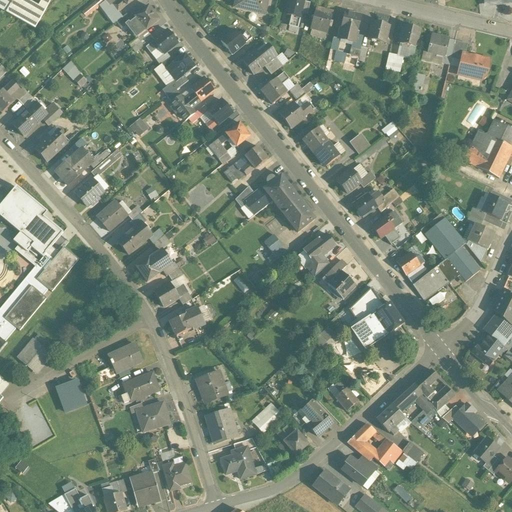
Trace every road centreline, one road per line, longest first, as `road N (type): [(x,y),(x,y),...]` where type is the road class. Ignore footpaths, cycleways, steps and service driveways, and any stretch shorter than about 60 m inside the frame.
road 1 (tertiary): [(439,351),(163,0)]
road 2 (residential): [(0,139),(153,323),(193,424),(213,507)]
road 3 (residential): [(213,507),(283,486),(439,351)]
road 4 (residential): [(511,31),(374,0)]
road 5 (residential): [(439,351),(474,315),(511,235)]
